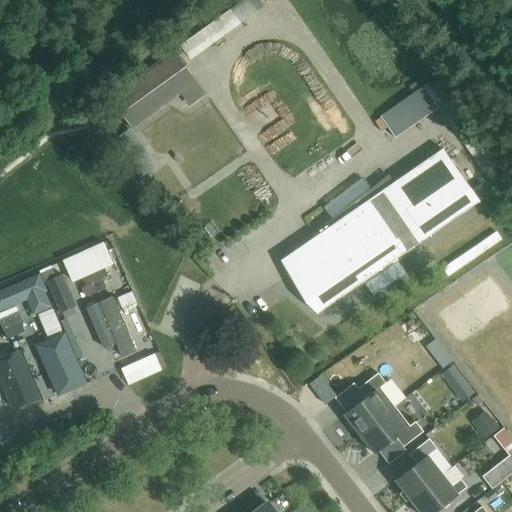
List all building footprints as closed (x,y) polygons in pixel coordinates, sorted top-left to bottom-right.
[(264,7),(258,0),(245,0),(180,47),(190,61),(264,7)] [(196,83),(174,52),(109,98),(132,129),(196,83)] [(498,165),(441,82),(426,93),(422,88),(380,117),(395,139),(438,109),(484,175),(498,165)] [(478,203),(441,151),(376,196),(373,192),(309,242),(309,243),(279,264),(304,305),(316,316),(478,203)] [(75,305),(62,275),(46,282),(59,311),(75,305)] [(104,287),(100,278),(89,283),(93,292),(104,287)] [(0,305),(1,310),(22,304),(19,292),(0,296),(0,305)] [(83,309),(107,365),(137,353),(114,297),(83,309)] [(28,310),(26,327),(46,329),(47,312),(28,310)] [(83,377),(63,334),(28,349),(40,376),(55,370),(62,386),(83,377)] [(11,360),(0,364),(0,379),(18,420),(35,412),(11,360)] [(358,432),(394,405),(379,386),(385,381),(377,371),(357,386),(365,396),(343,412),(358,432)] [(394,405),(358,432),(373,452),(394,435),(402,445),(422,430),(414,420),(408,424),(394,405)] [(489,438),(505,425),(493,409),(477,422),(489,438)] [(498,489),(511,478),(511,432),(509,428),(497,437),(511,455),(511,456),(488,476),(498,489)] [(409,498),(410,498),(441,474),(426,454),(435,447),(428,437),(408,452),(415,462),(394,479),(409,498)] [(441,474),(410,498),(409,498),(419,511),(431,511),(466,485),(459,477),(450,485),(441,474)] [(295,511),(281,493),(262,507),(266,511),(295,511)]
